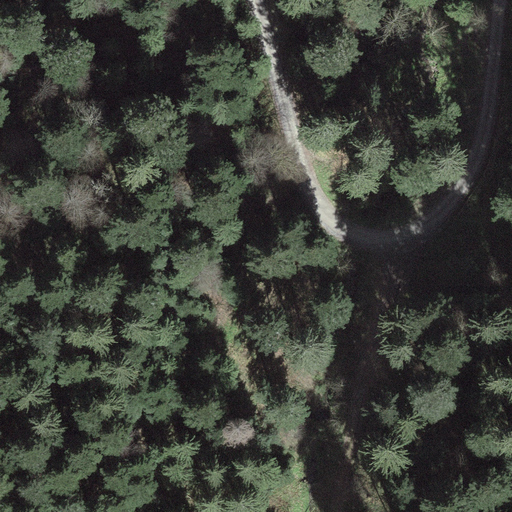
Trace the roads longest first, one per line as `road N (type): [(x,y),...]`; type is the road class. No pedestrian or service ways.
road 1 (track): [(256,0),(326,211),(356,234),(387,240),(424,224),(469,163),(499,0)]
road 2 (track): [(387,240),(338,511)]
